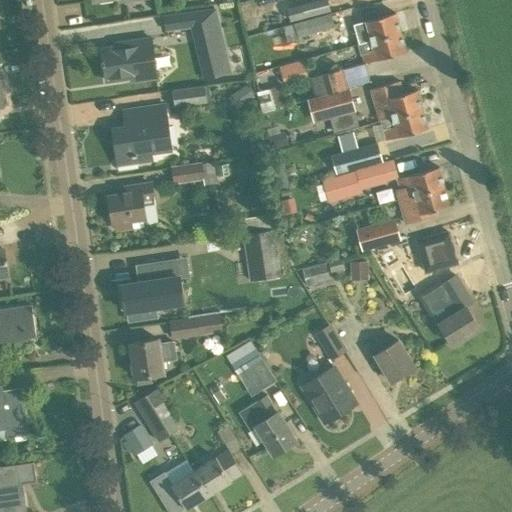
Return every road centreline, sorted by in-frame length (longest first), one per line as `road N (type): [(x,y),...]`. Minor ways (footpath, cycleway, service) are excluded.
road 1 (residential): [(115,511),(39,0)]
road 2 (residential): [(511,300),(423,0)]
road 3 (tertiary): [(319,511),(511,377)]
